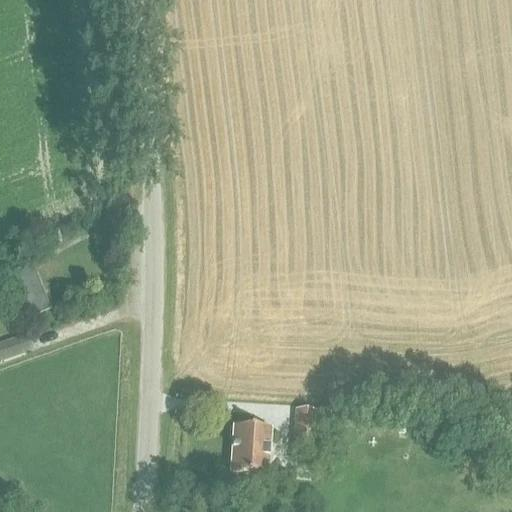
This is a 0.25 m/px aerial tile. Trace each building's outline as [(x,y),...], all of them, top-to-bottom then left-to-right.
[(46,312),(33,281),(23,285),(19,275),(2,283),(19,323),(46,312)] [(0,364),(0,365),(31,354),(25,338),(0,347),(0,364)] [(311,457),(314,413),(294,412),(291,456),(311,457)] [(408,425),(395,424),(395,438),(408,438),(408,425)] [(266,478),(269,432),(232,429),(229,475),(266,478)]
